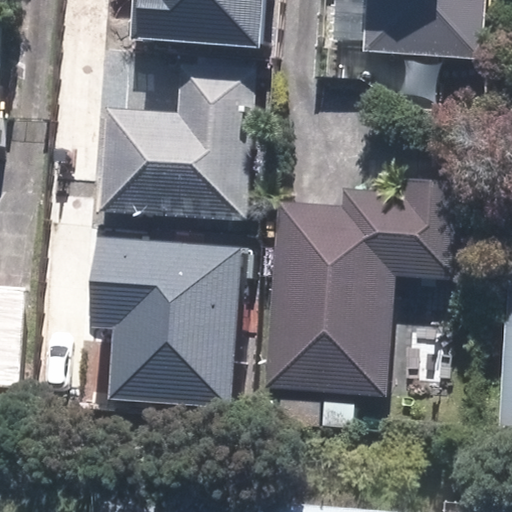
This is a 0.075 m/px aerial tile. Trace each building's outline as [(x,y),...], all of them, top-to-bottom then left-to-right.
[(138,0),(136,38),(255,47),(258,0),(138,0)] [(369,0),(365,50),(477,59),(481,0),(369,0)] [(110,117),(105,215),(248,223),(256,77),(186,73),(184,121),(110,117)] [(315,211),(284,208),(272,391),(389,399),(397,280),(462,284),(468,192),(411,189),(410,200),(350,196),(349,213),(315,211)] [(241,250),(101,237),(93,325),(116,327),(110,395),(227,406),(241,250)] [(511,260),(507,260),(495,428),(511,429),(511,260)] [(1,287),(0,286),(0,381),(18,383),(24,288),(1,287)] [(265,511),(266,503),(102,492),(100,511),(265,511)]
